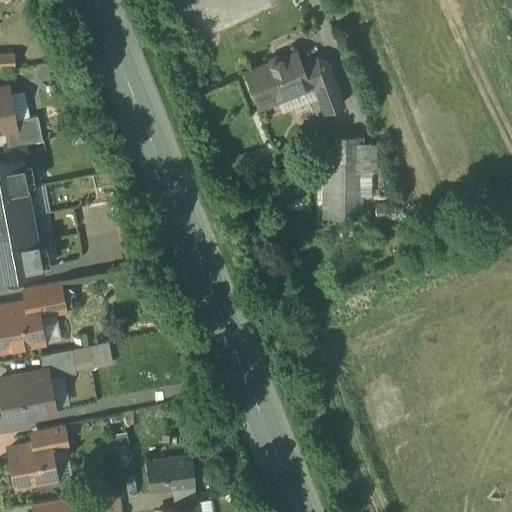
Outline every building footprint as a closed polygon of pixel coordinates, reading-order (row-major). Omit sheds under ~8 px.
[(14,51),(0,51),(0,66),(14,66),(14,51)] [(296,53),(271,63),(272,64),(247,74),(260,106),(289,95),(289,96),(315,86),(325,111),(343,104),(328,62),(318,58),(301,65),(296,53)] [(8,87),(0,88),(0,128),(4,128),(15,126),(14,119),(8,87)] [(15,126),(4,128),(7,146),(27,143),(43,139),(38,115),(14,119),(15,126)] [(7,146),(3,147),(6,160),(23,157),(23,158),(29,157),(27,143),(7,146)] [(359,148),(331,148),(330,220),(354,220),(354,196),(358,196),(359,148)] [(6,160),(0,160),(0,219),(33,214),(23,158),(23,157),(6,160)] [(33,214),(0,219),(0,277),(44,269),(33,214)] [(59,279),(24,286),(27,303),(36,302),(38,313),(65,308),(64,308),(72,306),(69,290),(61,291),(59,279)] [(19,308),(9,310),(9,307),(5,305),(0,305),(0,349),(44,341),(43,340),(47,335),(44,323),(40,320),(38,313),(36,302),(27,303),(21,305),(19,308)] [(72,348),(40,354),(43,371),(44,378),(49,378),(76,372),(72,348)] [(43,371),(0,379),(0,390),(6,420),(55,410),(49,378),(44,378),(43,371)] [(64,422),(49,426),(51,436),(53,436),(54,442),(67,439),(64,422)] [(32,441),(30,444),(30,446),(23,447),(23,446),(22,445),(9,447),(16,484),(33,481),(36,483),(51,480),(53,477),(56,476),(49,440),(40,441),(37,440),(32,441)] [(126,440),(114,442),(117,465),(129,463),(126,440)] [(191,455),(147,460),(146,460),(150,491),(151,491),(151,490),(174,487),(176,507),(197,504),(191,455)] [(36,501),(37,511),(75,511),(73,494),(36,501)]
